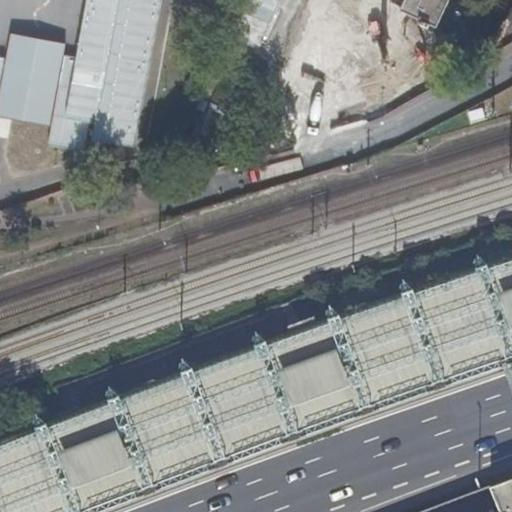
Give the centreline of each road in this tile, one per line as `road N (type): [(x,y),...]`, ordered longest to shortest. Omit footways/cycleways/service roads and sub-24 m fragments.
road 1 (motorway): [(511,318),(0,504)]
road 2 (residential): [(174,200),(371,142),(511,63)]
road 3 (motorway): [(251,511),(511,417)]
road 4 (residential): [(124,157),(0,197)]
